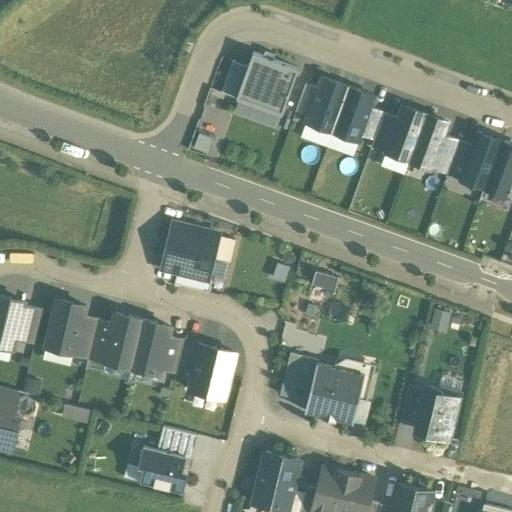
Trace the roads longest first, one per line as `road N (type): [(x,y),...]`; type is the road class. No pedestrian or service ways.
road 1 (residential): [(511,109),(265,24),(236,23),(215,34),(165,162)]
road 2 (tertiary): [(165,162),(511,291)]
road 3 (residential): [(249,421),(511,490)]
road 4 (residential): [(249,421),(257,352),(245,321),(208,302),(132,285)]
road 5 (tertiary): [(0,102),(165,162)]
road 6 (residential): [(132,285),(26,261),(0,263)]
road 7 (residential): [(165,162),(132,285)]
